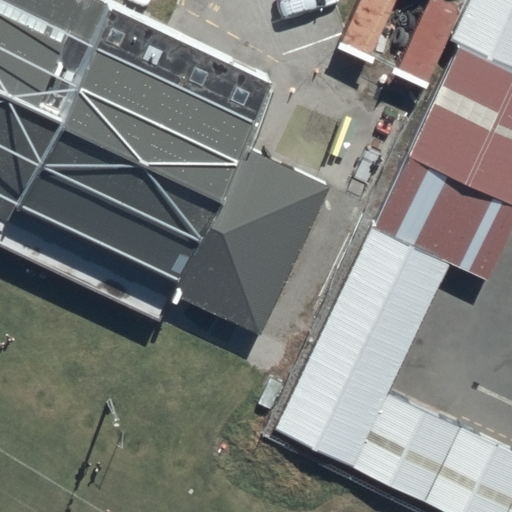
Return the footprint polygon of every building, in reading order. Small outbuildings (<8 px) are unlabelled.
[(0,0),(0,174),(265,297),(328,161),(241,120),(265,67),(119,0),(0,0)] [(511,0),(461,0),(450,25),(457,28),(461,18),(511,40),(511,0)] [(511,208),(511,59),(452,30),(368,198),(488,257),(511,208)] [(354,449),(390,372),(450,245),(372,207),(275,412),(354,449)] [(511,511),(511,438),(396,382),(357,461),(461,511),(511,511)]
